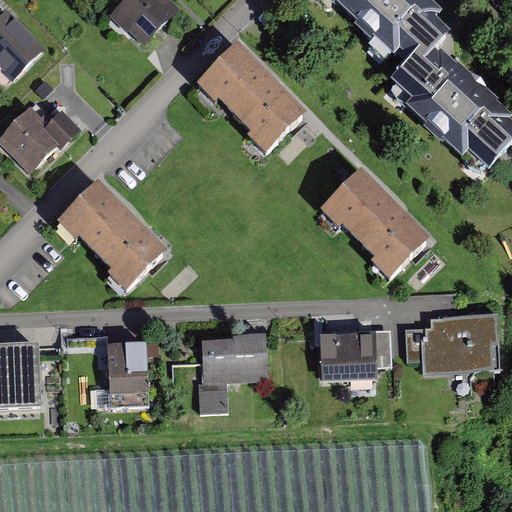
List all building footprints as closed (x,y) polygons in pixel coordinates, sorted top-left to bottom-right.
[(173,28),(144,0),(132,0),(100,32),(136,67),(173,28)] [(461,44),(413,0),(328,0),(411,76),(392,99),(488,192),(511,163),(511,123),(447,64),(461,44)] [(0,33),(0,94),(4,99),(35,68),(0,33)] [(317,123),(248,52),(207,92),(276,163),(317,123)] [(34,111),(0,144),(0,173),(23,196),(71,149),(34,111)] [(444,244),(374,173),(333,213),(403,284),(444,244)] [(178,256),(107,186),(65,230),(136,299),(178,256)] [(495,391),(491,334),(398,340),(402,396),(495,391)] [(370,352),(310,355),(312,401),(372,399),(370,352)] [(258,357),(193,360),(195,401),(260,398),(258,357)] [(142,411),(140,363),(61,367),(64,415),(142,411)] [(28,364),(0,365),(0,425),(30,424),(28,364)]
